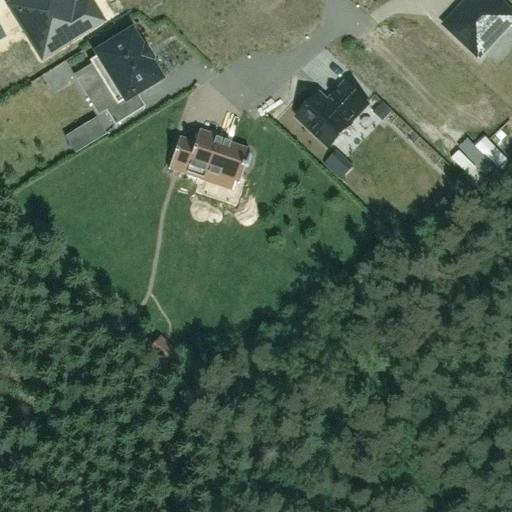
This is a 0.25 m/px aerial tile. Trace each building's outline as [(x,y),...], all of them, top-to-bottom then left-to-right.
[(73,10),(66,0),(21,0),(10,7),(41,59),(101,23),(87,1),(73,10)] [(479,58),(511,23),(511,14),(496,0),(471,0),(446,27),(479,58)] [(92,54),(125,108),(165,84),(132,30),(92,54)] [(349,126),(369,106),(346,84),(327,104),(319,97),(299,118),(332,149),(351,129),(349,126)] [(96,120),(65,139),(75,157),(106,138),(96,120)] [(167,172),(233,196),(249,152),(236,147),(200,134),(196,146),(179,140),(167,172)]
